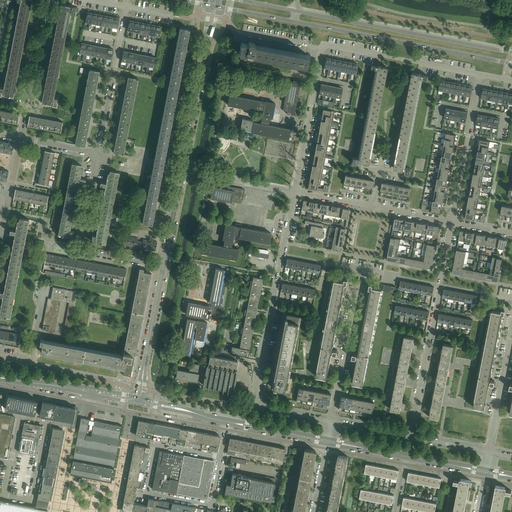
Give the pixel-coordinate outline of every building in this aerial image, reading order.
[(14,0),(14,1),(18,2),(19,2),(20,2),(4,88),(0,88),(0,87),(0,91),(4,92),(4,95),(9,96),(8,96),(9,97),(9,95),(13,96),(31,0),(14,0)] [(54,98),(70,12),(78,13),(79,8),(61,4),(42,101),(46,102),(45,103),(46,104),(46,103),(51,104),(52,101),(57,102),(57,99),(54,98)] [(180,27),(177,42),(187,44),(190,29),(180,27)] [(187,44),(177,42),(174,58),(184,59),(187,44)] [(248,42),(248,43),(248,44),(243,43),(241,43),(240,50),(239,52),(239,54),(307,67),(309,56),(254,45),(255,43),(248,42)] [(184,59),(174,58),(171,72),(181,74),(184,59)] [(369,164),(387,67),(377,66),(371,65),(368,65),(367,67),(370,68),(377,69),(359,159),(352,157),(351,163),(352,163),(351,166),(355,167),(356,163),(357,163),(358,161),(359,161),(359,162),(369,164)] [(97,86),(99,72),(90,70),(87,85),(97,86)] [(181,74),(171,72),(168,88),(178,89),(181,74)] [(404,167),(421,82),(422,78),(428,79),(431,80),(432,77),(428,76),(422,75),(422,74),(412,72),(394,169),(404,170),(404,169),(405,170),(405,172),(406,173),(405,176),(409,177),(410,174),(411,169),(404,167)] [(128,77),(125,92),(135,94),(138,79),(128,77)] [(297,99),(300,84),(298,84),(298,82),(293,81),(293,83),(288,82),(284,103),(283,111),(287,112),(287,114),(297,116),(300,100),(297,99)] [(97,86),(87,85),(84,100),(94,102),(97,86)] [(178,89),(168,88),(165,103),(175,104),(178,89)] [(125,92),(122,107),(132,109),(135,94),(125,92)] [(290,129),(272,126),(269,125),(270,118),(272,118),(275,103),(265,101),(265,102),(264,102),(264,100),(262,99),(261,101),(230,95),(228,105),(258,111),(258,109),(263,110),(261,124),(254,122),(254,121),(242,119),(243,117),(242,117),(240,129),(252,131),(251,132),(288,139),(290,129)] [(94,102),(84,100),(81,115),(91,116),(94,102)] [(175,104),(165,103),(162,117),(172,119),(175,104)] [(122,107),(119,122),(129,124),(132,109),(122,107)] [(334,112),(323,110),(322,115),(333,118),(334,112)] [(91,116),(81,115),(78,130),(88,131),(91,116)] [(172,119),(162,117),(160,132),(169,134),(172,119)] [(119,122),(117,137),(126,139),(129,124),(119,122)] [(238,132),(223,129),(221,136),(237,139),(238,132)] [(85,147),(88,131),(78,130),(75,145),(85,147)] [(169,134),(160,132),(157,147),(166,149),(169,134)] [(117,137),(114,152),(123,154),(126,139),(117,137)] [(14,144),(6,143),(5,153),(12,154),(14,144)] [(166,149),(157,147),(154,162),(164,164),(166,149)] [(164,164),(154,162),(151,178),(161,180),(164,164)] [(70,231),(80,181),(80,182),(85,183),(86,180),(81,179),(80,179),(82,169),(81,168),(81,165),(72,163),(58,234),(62,235),(62,236),(63,236),(67,237),(68,236),(69,236),(73,237),(75,237),(76,232),(74,232),(74,231),(70,231)] [(8,172),(1,170),(0,176),(0,180),(6,181),(8,172)] [(117,184),(119,176),(119,173),(110,171),(109,174),(108,174),(106,184),(105,184),(101,183),(100,186),(105,187),(105,186),(106,186),(96,236),(92,235),(90,235),(89,240),(91,240),(91,241),(95,241),(96,241),(96,243),(101,243),(101,244),(102,244),(102,243),(106,243),(117,184)] [(161,180),(151,178),(148,193),(158,194),(161,180)] [(374,181),(368,180),(366,190),(372,191),(374,181)] [(389,184),(383,182),(381,192),(387,194),(389,184)] [(327,192),(329,186),(324,185),(324,189),(318,188),(319,184),(309,183),(308,188),(327,192)] [(213,187),(212,188),(212,189),(210,189),(209,194),(211,194),(210,199),(232,203),(232,198),(243,200),(245,190),(228,186),(227,190),(213,187)] [(158,194),(148,193),(145,208),(155,210),(158,194)] [(442,208),(432,206),(432,210),(426,209),(427,205),(422,204),(421,210),(441,214),(442,208)] [(155,210),(145,208),(142,223),(152,224),(155,210)] [(476,215),(466,213),(465,219),(485,223),(486,216),(482,216),(481,220),(475,219),(476,215)] [(10,317),(28,223),(29,220),(19,218),(19,221),(17,221),(15,231),(10,230),(9,233),(14,234),(14,233),(15,233),(4,292),(0,291),(0,295),(3,296),(0,311),(0,312),(1,313),(1,316),(5,317),(6,317),(6,316),(10,317)] [(311,226),(309,236),(323,239),(325,233),(322,233),(324,224),(305,221),(305,225),(311,226)] [(237,259),(239,249),(231,248),(234,235),(239,236),(239,237),(269,243),(270,237),(271,238),(272,235),(271,235),(271,233),(240,227),(240,225),(238,225),(237,227),(236,227),(236,226),(226,224),(223,239),(225,239),(223,246),(202,242),(200,252),(237,259)] [(397,256),(388,255),(387,261),(398,263),(400,257),(397,256)] [(411,259),(400,257),(398,263),(410,265),(411,259)] [(422,261),(412,259),(411,259),(410,265),(421,267),(422,261)] [(433,263),(424,262),(424,261),(422,261),(421,267),(432,269),(433,263)] [(463,269),(453,267),(452,273),(464,275),(465,269),(463,269)] [(139,271),(124,353),(123,357),(43,342),(44,340),(41,340),(40,344),(42,344),(41,352),(124,368),(126,360),(133,361),(134,359),(132,359),(133,355),(135,355),(151,273),(143,272),(144,269),(140,268),(139,271)] [(186,315),(190,316),(189,319),(187,319),(181,353),(189,355),(190,352),(192,353),(191,354),(195,354),(195,352),(194,352),(195,350),(193,349),(194,345),(195,345),(195,346),(203,347),(207,323),(207,322),(198,321),(199,317),(209,319),(209,318),(218,320),(219,313),(220,313),(221,308),(220,308),(221,304),(222,304),(223,299),(222,299),(222,295),(224,295),(225,290),(223,290),(224,286),(226,286),(227,281),(225,281),(226,277),(227,277),(228,272),(226,272),(226,273),(224,272),(224,270),(216,268),(209,303),(212,303),(211,307),(188,302),(186,315)] [(476,271),(465,269),(464,275),(475,278),(476,271)] [(487,274),(477,272),(476,271),(475,278),(486,280),(487,274)] [(499,276),(490,274),(487,274),(486,280),(498,282),(499,276)] [(253,277),(239,348),(232,346),(231,353),(248,356),(263,278),(258,277),(258,278),(253,277)] [(331,350),(335,328),(344,284),(347,285),(348,280),(347,280),(347,279),(345,279),(345,280),(344,282),(335,280),(322,346),(321,347),(322,347),(316,377),(327,379),(332,353),(333,353),(333,354),(337,355),(337,354),(338,354),(338,352),(337,352),(338,351),(333,350),(333,351),(332,351),(332,350),(331,350)] [(373,285),(373,284),(370,284),(370,285),(369,289),(372,290),(359,355),(358,355),(357,355),(353,354),(353,355),(352,355),(351,357),(352,357),(352,358),(356,359),(356,358),(357,358),(352,384),(363,386),(369,356),(370,355),(369,355),(382,290),(381,289),(372,288),(373,285)] [(51,299),(54,300),(61,301),(69,302),(75,304),(78,292),(68,290),(53,287),(51,299)] [(492,311),(489,324),(479,376),(479,377),(473,407),(484,409),(489,384),(490,384),(494,385),(494,384),(495,384),(495,382),(495,381),(490,381),(489,381),(490,380),(488,380),(501,315),(504,315),(505,311),(505,310),(505,309),(502,309),(502,310),(501,313),(492,311)] [(287,313),(276,369),(272,388),(284,390),(298,316),(287,313)] [(414,338),(407,337),(405,336),(404,339),(402,351),(411,353),(413,346),(413,343),(414,338)] [(444,344),(442,351),(442,353),(441,358),(451,360),(453,346),(444,344)] [(408,367),(410,358),(411,353),(402,351),(399,366),(408,367)] [(238,361),(227,359),(210,356),(209,361),(208,363),(208,366),(191,363),(189,372),(177,370),(176,377),(198,381),(198,380),(205,381),(204,386),(232,391),(233,385),(236,386),(237,378),(234,377),(238,361)] [(451,360),(441,358),(438,373),(448,375),(451,360)] [(126,360),(124,368),(125,368),(123,375),(130,376),(133,361),(126,360)] [(408,367),(399,366),(396,380),(406,382),(408,367)] [(448,375),(438,373),(435,388),(445,390),(448,375)] [(406,382),(396,380),(393,395),(403,397),(406,382)] [(300,387),(299,390),(297,402),(302,403),(305,388),(300,387)] [(310,390),(305,388),(302,403),(308,404),(310,390)] [(445,390),(435,388),(432,403),(442,404),(445,390)] [(316,391),(310,390),(308,404),(313,405),(316,391)] [(321,392),(316,391),(313,405),(318,406),(321,392)] [(0,456),(4,457),(4,458),(4,457),(4,458),(8,459),(10,446),(9,446),(15,417),(0,414),(0,404),(2,393),(0,392),(0,456)] [(326,393),(321,392),(318,406),(324,407),(326,393)] [(332,394),(326,393),(324,407),(329,408),(332,394)] [(35,400),(18,396),(8,395),(5,409),(35,415),(38,401),(34,400),(35,400)] [(403,397),(393,395),(390,410),(395,411),(400,411),(403,397)] [(342,396),(342,398),(339,410),(345,411),(348,397),(342,396)] [(353,398),(348,397),(345,411),(350,412),(353,398)] [(358,399),(353,398),(350,412),(356,413),(358,399)] [(364,400),(358,399),(356,413),(361,414),(363,401),(364,400)] [(364,400),(363,401),(361,414),(366,415),(369,401),(364,400)] [(374,402),(369,401),(366,415),(372,416),(374,404),(374,402)] [(55,404),(42,402),(40,415),(53,418),(55,404)] [(442,404),(432,403),(430,417),(434,418),(439,419),(442,404)] [(76,408),(61,406),(56,405),(56,404),(55,404),(53,418),(58,419),(67,421),(73,422),(76,408)] [(75,474),(75,475),(84,476),(112,481),(122,426),(81,418),(70,473),(75,474)] [(135,436),(137,436),(144,438),(147,422),(138,420),(135,436)] [(155,423),(147,422),(144,438),(152,439),(155,423)] [(41,426),(24,423),(22,434),(39,437),(41,426)] [(164,425),(155,423),(152,439),(161,441),(164,425)] [(172,427),(164,425),(161,441),(169,442),(172,427)] [(180,428),(172,427),(169,442),(177,444),(180,428)] [(62,430),(53,428),(51,428),(50,436),(52,436),(61,438),(63,430),(62,430)] [(180,428),(177,444),(185,445),(188,430),(180,428)] [(196,431),(188,430),(185,445),(193,447),(196,431)] [(204,433),(196,431),(193,447),(201,449),(204,433)] [(207,434),(204,433),(201,449),(217,452),(220,436),(207,434)] [(36,455),(39,437),(22,434),(19,451),(36,455)] [(61,438),(52,436),(50,436),(48,443),(60,446),(61,438)] [(284,456),(285,449),(230,438),(227,454),(282,464),(283,461),(285,461),(286,456),(284,456)] [(60,446),(48,443),(47,451),(58,454),(60,446)] [(134,445),(130,469),(145,472),(150,448),(146,447),(135,445),(135,446),(134,445)] [(315,451),(305,449),(302,463),(312,465),(313,459),(314,460),(315,457),(314,457),(315,451)] [(58,454),(47,451),(45,459),(47,460),(57,461),(58,454)] [(181,468),(184,455),(160,451),(157,463),(181,468)] [(204,459),(184,455),(181,468),(176,494),(203,499),(204,493),(209,494),(210,490),(209,490),(215,462),(203,460),(204,459)] [(339,455),(336,471),(345,473),(348,457),(339,455)] [(231,458),(231,462),(237,463),(236,468),(239,468),(240,463),(245,464),(246,461),(231,458)] [(57,461),(47,460),(45,459),(44,467),(46,467),(55,469),(57,461)] [(176,494),(181,468),(157,463),(152,489),(176,494)] [(312,465),(302,463),(299,477),(310,479),(311,474),(312,474),(312,471),(311,471),(312,465)] [(55,469),(46,467),(44,467),(42,475),(44,475),(54,477),(55,469)] [(145,472),(130,469),(128,478),(144,481),(145,472)] [(336,471),(333,486),(343,488),(345,473),(336,471)] [(230,484),(226,484),(225,493),(271,501),(274,482),(241,476),(241,475),(232,473),(230,484)] [(54,477),(44,475),(42,475),(41,483),(43,483),(52,485),(54,477)] [(310,479),(299,477),(296,492),(307,494),(308,488),(309,488),(309,485),(308,485),(310,479)] [(142,492),(144,481),(128,478),(126,489),(136,490),(142,492)] [(464,511),(470,481),(461,479),(461,481),(454,480),(453,483),(460,484),(454,511),(464,511)] [(52,485),(43,483),(41,483),(39,490),(51,493),(52,485)] [(333,486),(330,502),(340,503),(343,488),(333,486)] [(496,486),(490,511),(500,511),(504,493),(511,494),(511,491),(505,489),(505,487),(496,486)] [(49,500),(51,493),(39,490),(38,498),(49,501),(49,500)] [(307,494),(296,492),(294,506),(304,508),(305,502),(306,502),(307,499),(306,499),(307,494)] [(135,495),(125,493),(124,501),(133,503),(135,495)] [(47,510),(49,502),(48,502),(49,501),(38,498),(36,508),(47,510)] [(149,499),(147,506),(146,511),(154,511),(157,500),(149,499)] [(162,511),(164,502),(157,500),(154,511),(162,511)] [(47,511),(47,510),(36,508),(0,501),(0,511),(47,511)] [(133,503),(124,501),(122,510),(133,511),(135,504),(133,503)] [(170,511),(172,503),(164,502),(162,511),(170,511)] [(330,502),(327,511),(337,511),(340,503),(330,502)] [(195,511),(196,508),(172,503),(170,511),(195,511)]
